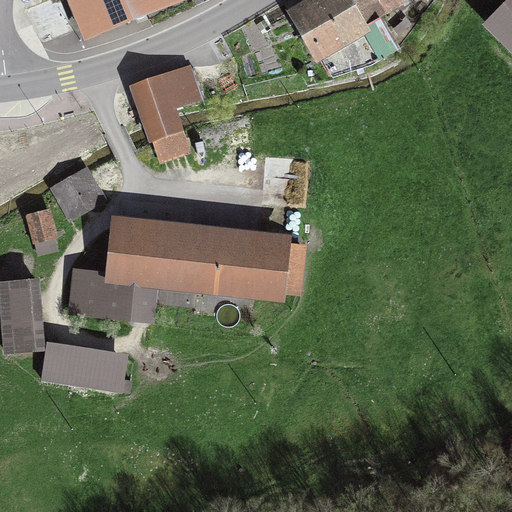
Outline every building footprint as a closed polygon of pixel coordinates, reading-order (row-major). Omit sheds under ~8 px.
[(192,0),(55,0),(76,49),(193,1),(192,0)] [(334,0),(307,0),(274,19),(300,72),(358,41),(334,0)] [(339,0),(360,32),(412,0),(339,0)] [(511,0),(507,0),(474,34),(511,70),(511,0)] [(189,70),(124,93),(145,151),(150,149),(158,171),(189,159),(173,116),(200,106),(192,83),(189,70)] [(192,83),(200,106),(224,97),(216,74),(192,83)] [(88,174),(52,197),(71,227),(107,205),(88,174)] [(50,216),(25,223),(32,249),(57,242),(50,216)] [(306,248),(113,229),(106,283),(73,280),(68,322),(145,331),(149,297),(275,311),(276,301),(300,303),(306,248)] [(33,287),(0,291),(0,341),(3,363),(40,359),(41,349),(33,287)] [(41,388),(120,399),(120,363),(41,349),(40,359),(41,388)]
